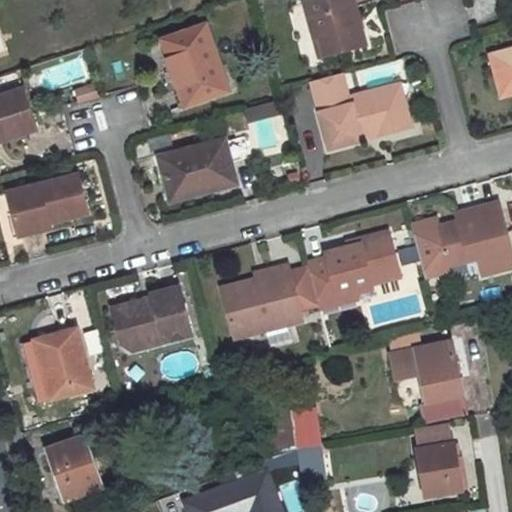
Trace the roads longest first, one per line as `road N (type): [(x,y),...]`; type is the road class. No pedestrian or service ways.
road 1 (residential): [(140,251),(463,165)]
road 2 (residential): [(426,14),(463,165)]
road 3 (residential): [(0,287),(140,251)]
road 4 (residential): [(105,116),(140,251)]
